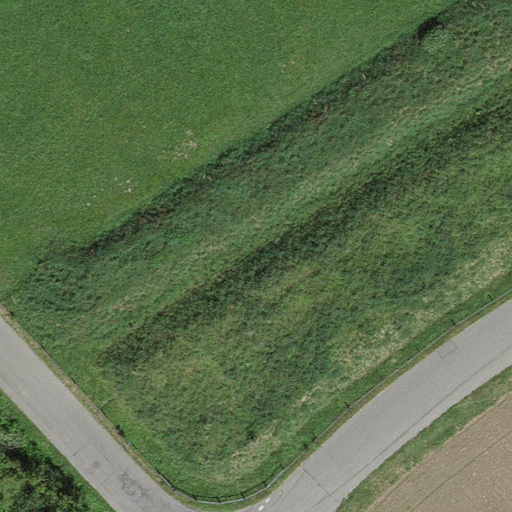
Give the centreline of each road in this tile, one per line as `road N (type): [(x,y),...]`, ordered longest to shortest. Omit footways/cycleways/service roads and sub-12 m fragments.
road 1 (tertiary): [(511,331),(385,421),(297,511)]
road 2 (unclassified): [(162,511),(0,344)]
